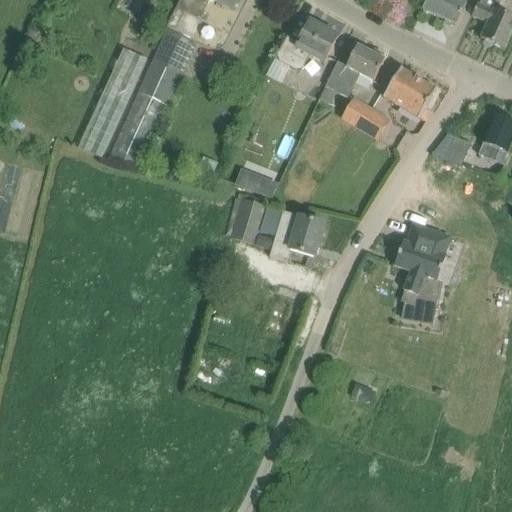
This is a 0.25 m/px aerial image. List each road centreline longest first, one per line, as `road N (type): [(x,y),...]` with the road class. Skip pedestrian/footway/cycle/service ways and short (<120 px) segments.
road 1 (unclassified): [(245,511),(329,309),(412,166),(476,78)]
road 2 (unclassified): [(476,78),(336,0)]
